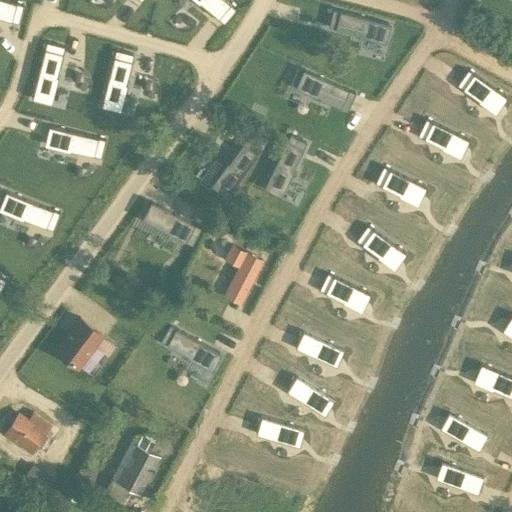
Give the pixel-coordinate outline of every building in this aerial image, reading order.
[(7,0),(0,0),(0,15),(20,22),(25,4),(7,0)] [(224,0),(194,0),(201,5),(202,4),(225,25),(237,11),(224,0)] [(333,8),(329,26),(355,33),(355,34),(379,40),(384,21),(333,8)] [(293,29),(274,56),(297,72),(316,45),(293,29)] [(44,41),(29,97),(48,102),(55,76),(53,76),(61,46),(44,41)] [(355,72),(375,81),(380,69),(391,73),(397,57),(367,44),(355,72)] [(113,49),(98,105),(117,110),(124,84),(123,84),(131,54),(113,49)] [(495,112),(506,96),(467,68),(457,83),(479,98),(478,100),(495,112)] [(304,69),(296,87),(347,110),(355,92),(304,69)] [(459,156),(468,138),(425,117),(417,133),(442,145),(441,147),(459,156)] [(55,127),(50,145),(76,152),(76,150),(106,158),(111,141),(55,127)] [(291,134),(267,180),(284,189),(296,167),(295,166),(307,142),(291,134)] [(229,159),(214,179),(230,191),(261,148),(246,137),(230,159),(229,159)] [(417,202),(426,185),(383,164),(375,180),(399,192),(398,193),(417,202)] [(15,193),(8,211),(32,221),(33,220),(61,232),(68,215),(15,193)] [(151,200),(141,218),(198,247),(207,230),(151,200)] [(393,267),(405,251),(366,224),(356,239),(377,254),(376,255),(393,267)] [(247,250),(247,251),(239,265),(225,293),(240,301),(262,258),(247,250)] [(361,309),(370,291),(327,271),(319,287),(343,299),(342,300),(361,309)] [(0,273),(0,292),(8,279),(0,273)] [(511,310),(511,311),(501,327),(511,334),(511,310)] [(80,316),(56,347),(77,363),(101,332),(80,316)] [(168,322),(159,338),(182,352),(182,353),(204,366),(214,349),(168,322)] [(342,347),(302,328),(294,344),(335,363),(342,347)] [(511,374),(480,361),(472,379),(491,387),(492,386),(511,394),(511,374)] [(332,397),(294,373),(285,388),(323,412),(332,397)] [(487,433),(445,410),(437,424),(479,448),(487,433)] [(5,433),(32,452),(46,432),(45,431),(50,425),(32,412),(28,418),(19,413),(5,433)] [(302,426),(259,413),(254,431),(297,443),(302,426)] [(155,441),(141,433),(136,443),(116,480),(140,492),(158,453),(151,450),(155,441)] [(284,490),(291,474),(247,455),(241,470),(284,490)] [(441,459),(435,476),(477,491),(483,474),(441,459)] [(55,477),(32,461),(20,479),(43,495),(55,477)] [(3,482),(0,484),(0,503),(1,505),(13,492),(3,482)] [(451,511),(411,493),(404,508),(411,511),(451,511)] [(260,511),(237,498),(228,511),(260,511)]
